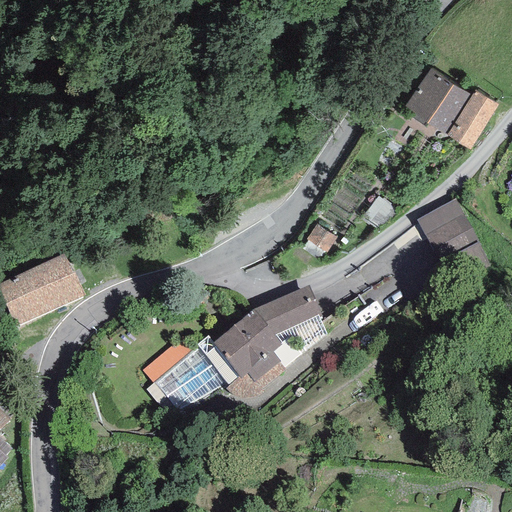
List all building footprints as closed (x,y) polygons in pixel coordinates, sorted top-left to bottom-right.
[(471,95),(430,68),(404,107),(446,135),(469,150),(498,106),(474,90),(471,95)] [(394,211),(378,197),(360,219),(377,232),(394,211)] [(455,199),(416,220),(439,262),(452,255),(478,241),(455,199)] [(336,238),(316,224),(306,239),(326,253),(336,238)] [(491,265),(478,241),(452,255),(465,279),(491,265)] [(64,254),(0,282),(0,295),(17,330),(85,296),(64,254)] [(308,285),(253,309),(212,343),(239,376),(228,386),(225,389),(229,392),(234,395),(239,398),(247,399),(254,398),(261,395),(264,393),(261,389),(285,369),(284,367),(279,362),(280,361),(272,351),(281,344),(274,335),(317,315),(319,318),(321,317),(308,285)] [(319,318),(317,315),(274,335),(281,344),(272,351),(280,361),(279,362),(284,367),(327,335),(319,318)] [(207,336),(197,345),(199,347),(226,383),(228,386),(239,376),(212,343),(207,336)] [(142,371),(153,384),(194,351),(173,344),(142,371)] [(168,418),(226,383),(199,347),(194,351),(153,384),(145,390),(168,418)] [(0,404),(0,460),(12,447),(0,439),(0,429),(13,417),(0,404)]
